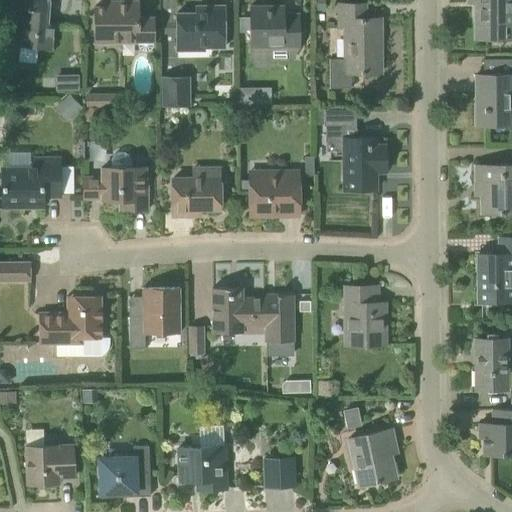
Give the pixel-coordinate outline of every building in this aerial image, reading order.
[(20,46),(51,49),(53,24),(47,23),(49,0),(17,0),(16,22),(22,22),(20,46)] [(316,0),(316,9),(324,9),(324,0),(316,0)] [(511,0),(466,0),(466,4),(475,4),(475,14),(480,14),(480,39),(485,39),(502,39),(511,39),(511,25),(511,1),(511,0)] [(94,7),(95,42),(138,42),(138,44),(139,48),(142,51),(146,52),(150,51),(152,48),(154,44),(154,42),(154,18),(138,18),(138,1),(117,2),(117,7),(94,7)] [(329,58),(329,88),(351,88),(351,72),(381,72),(381,58),(381,36),(381,18),(376,18),(366,18),(366,4),(340,4),(338,4),(338,27),(344,27),(345,58),(329,58)] [(176,20),(177,45),(204,45),(204,48),(211,48),(225,48),(224,6),(208,6),(208,13),(196,13),(176,13),(176,20)] [(251,48),(251,61),(256,69),(266,69),(271,61),(271,48),(299,48),(298,13),(283,14),(283,6),(271,6),(250,6),(250,18),(251,32),(251,48)] [(250,18),(240,18),(240,32),(251,32),(250,18)] [(475,92),(475,125),(505,125),(511,124),(511,58),(504,59),(499,59),(484,59),(484,72),(484,73),(475,73),(475,92)] [(56,75),(56,88),(77,87),(76,74),(56,75)] [(189,76),(160,77),(160,107),(189,107),(189,76)] [(239,88),(239,106),(255,106),(255,88),(239,88)] [(89,93),(88,106),(109,106),(115,107),(116,93),(89,93)] [(70,95),(54,108),(64,120),(80,107),(70,95)] [(109,106),(88,106),(87,121),(98,122),(99,117),(109,118),(109,106)] [(343,125),(344,138),(344,190),(376,189),(376,188),(373,188),(374,171),(386,171),(386,145),(372,145),(372,138),(376,138),(376,137),(357,137),(357,109),(323,110),(323,126),(343,125)] [(102,175),(83,175),(84,199),(102,198),(102,200),(120,200),(120,210),(147,210),(147,183),(146,183),(146,167),(132,167),(132,160),(130,157),(128,154),(125,152),(118,153),(114,155),(112,157),(111,160),(111,167),(102,167),(102,175)] [(58,158),(2,159),(3,206),(43,206),(43,196),(60,196),(58,158)] [(314,175),(313,161),(305,161),(305,175),(314,175)] [(511,164),(475,165),(476,182),(481,182),(482,213),(511,212),(511,164)] [(249,195),(249,215),(271,215),(271,209),(279,209),(299,209),(299,195),(298,170),(281,170),(281,176),(249,176),(249,191),(249,195)] [(173,177),(173,216),(188,216),(188,209),(200,209),(201,209),(204,209),(219,209),(220,178),(194,178),(173,177)] [(477,254),(477,302),(511,301),(511,267),(511,268),(511,255),(511,254),(511,237),(498,237),(498,253),(477,254)] [(28,260),(0,259),(0,278),(28,278),(28,260)] [(345,286),(345,345),(385,345),(385,302),(372,302),(372,286),(345,286)] [(212,287),(211,288),(211,332),(214,332),(240,332),(242,332),(242,327),(266,326),(266,324),(266,311),(257,311),(257,298),(250,298),(241,298),(241,295),(241,287),(218,287),(212,287)] [(143,316),(130,317),(129,317),(129,349),(145,349),(145,333),(179,332),(179,288),(143,288),(143,316)] [(274,298),(257,298),(257,311),(266,311),(266,324),(266,334),(266,342),(293,341),(292,294),(274,294),(274,298)] [(38,310),(38,344),(41,344),(46,344),(56,344),(82,344),(82,356),(101,356),(105,352),(109,346),(110,338),(101,338),(101,296),(88,296),(75,296),(67,296),(67,302),(67,310),(38,310)] [(299,300),(299,311),(309,311),(309,300),(299,300)] [(191,354),(203,354),(203,325),(191,325),(191,354)] [(507,338),(475,339),(475,389),(507,389),(507,338)] [(38,342),(5,343),(6,359),(38,359),(38,342)] [(0,369),(0,383),(10,383),(10,377),(3,369),(0,369)] [(303,379),(298,384),(299,392),(310,392),(309,379),(303,379)] [(317,396),(336,396),(336,380),(317,380),(317,396)] [(92,389),(81,390),(82,403),(93,403),(92,389)] [(0,403),(17,403),(16,391),(0,391),(0,403)] [(347,429),(361,426),(357,407),(343,410),(347,429)] [(511,408),(499,409),(492,409),(492,423),(479,423),(479,437),(483,437),(483,454),(511,454),(511,408)] [(391,429),(349,439),(359,485),(396,477),(389,445),(394,444),(391,429)] [(43,445),(26,446),(26,454),(28,484),(49,483),(51,483),(58,483),(58,481),(58,477),(74,477),(73,445),(57,446),(57,445),(43,445)] [(99,456),(100,494),(136,492),(135,473),(149,473),(148,445),(133,446),(134,454),(99,456)] [(197,480),(197,489),(231,488),(231,487),(226,487),(224,445),(178,447),(180,481),(197,480)] [(292,457),(264,459),(265,486),(294,485),(292,457)]
